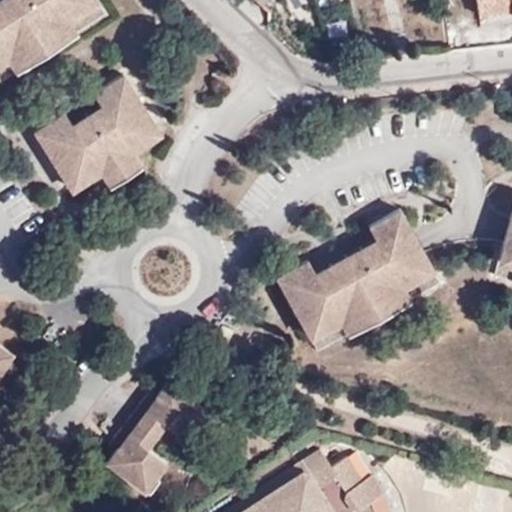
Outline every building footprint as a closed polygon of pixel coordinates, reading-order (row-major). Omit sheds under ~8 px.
[(76,0),(38,0),(0,24),(0,63),(7,59),(8,61),(23,52),(31,63),(61,44),(53,32),(69,23),(67,21),(83,11),(76,0)] [(0,0),(0,24),(38,0),(0,0)] [(97,2),(95,0),(76,0),(83,11),(97,2)] [(511,0),(471,0),(474,15),(506,9),(509,18),(511,17),(511,0)] [(76,34),(69,23),(53,32),(61,44),(76,34)] [(16,73),(31,63),(23,52),(8,61),(16,73)] [(137,128),(151,119),(124,76),(93,94),(102,108),(113,125),(83,144),(72,126),(64,114),(34,132),(61,176),(74,168),(83,181),(99,171),(105,180),(136,160),(130,152),(146,142),(137,128)] [(113,125),(102,108),(72,126),(83,144),(113,125)] [(160,134),(151,119),(137,128),(146,142),(160,134)] [(140,165),(136,160),(105,180),(108,185),(113,182),(116,182),(120,181),(124,180),(127,178),(131,175),(134,169),(140,165)] [(74,168),(61,176),(70,190),(83,181),(74,168)] [(368,227),(375,240),(385,259),(324,293),(314,274),(307,262),(276,278),(300,323),(314,316),(322,331),(340,322),(340,323),(356,315),(362,327),(393,310),(388,297),(403,289),(402,286),(419,277),(412,264),(425,257),(399,210),(368,227)] [(511,213),(503,245),(511,248),(511,213)] [(385,259),(375,240),(314,274),(324,293),(385,259)] [(511,248),(503,245),(499,261),(511,264),(511,248)] [(432,270),(425,257),(412,264),(419,277),(432,270)] [(410,301),(403,289),(388,297),(393,310),(410,301)] [(356,315),(340,323),(347,336),(362,327),(356,315)] [(314,316),(300,323),(309,338),(322,331),(314,316)] [(0,370),(1,372),(12,356),(0,347),(0,335),(4,330),(0,328),(0,370)] [(0,384),(12,356),(1,372),(0,370),(0,384)] [(191,422),(201,409),(167,383),(157,396),(153,402),(146,396),(114,439),(121,444),(117,450),(106,463),(140,489),(150,476),(154,480),(166,464),(146,449),(164,426),(184,440),(195,425),(191,422)] [(153,402),(157,396),(150,391),(146,396),(153,402)] [(210,416),(201,409),(191,422),(195,425),(200,428),(210,416)] [(121,444),(114,439),(109,445),(117,450),(121,444)] [(321,448),(219,511),(375,511),(373,500),(385,492),(372,473),(363,479),(348,455),(332,465),(321,448)] [(144,492),(154,480),(150,476),(140,489),(144,492)]
